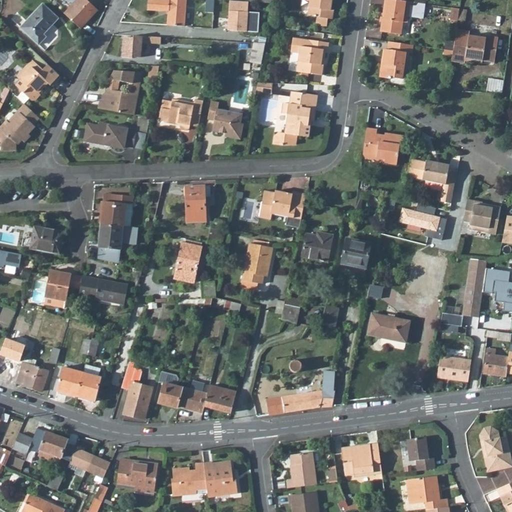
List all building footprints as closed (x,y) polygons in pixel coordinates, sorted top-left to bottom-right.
[(64,13),(80,28),(98,10),(87,0),(69,0),(73,4),(64,13)] [(168,0),(148,0),(148,9),(168,11),(166,38),(184,39),(185,0),(168,0)] [(309,0),(307,15),(316,17),(315,24),(326,26),(327,18),(332,19),(333,9),(330,9),(331,0),(309,0)] [(380,31),(401,34),(403,22),(407,23),(408,15),(422,17),(424,6),(413,5),(412,10),(409,9),(410,1),(400,0),(386,0),(384,18),(382,18),(380,31)] [(413,5),(424,6),(424,3),(410,1),(409,9),(412,10),(413,5)] [(20,27),(38,44),(46,37),(43,34),(58,18),(43,4),(20,27)] [(453,7),(451,20),(465,22),(467,9),(453,7)] [(452,56),(451,61),(465,63),(465,61),(476,62),(477,60),(494,63),(498,37),(485,35),(485,37),(469,35),(470,31),(456,29),(454,43),(453,50),(452,56)] [(124,37),(122,57),(132,58),(132,57),(140,57),(141,43),(160,44),(161,37),(142,36),(134,36),(133,38),(124,37)] [(293,38),(291,51),(299,53),(296,71),(321,75),(325,52),(327,52),(329,42),(308,39),(308,40),(293,38)] [(383,49),(379,77),(391,78),(391,77),(402,79),(404,67),(407,67),(409,53),(412,53),(413,45),(388,41),(387,49),(383,49)] [(253,42),(250,62),(261,64),(265,43),(260,43),(253,42)] [(446,42),(445,49),(453,50),(454,43),(446,42)] [(43,69),(48,64),(31,48),(28,51),(34,57),(32,59),(43,69)] [(15,85),(31,101),(35,101),(40,94),(39,93),(48,82),(50,85),(60,75),(48,64),(43,69),(32,59),(16,76),(20,80),(15,85)] [(150,65),(148,80),(156,82),(158,66),(150,65)] [(402,79),(408,79),(410,78),(411,68),(407,67),(404,67),(402,79)] [(100,101),(98,108),(134,115),(142,72),(114,71),(113,78),(112,79),(110,78),(110,80),(109,86),(107,85),(105,94),(103,93),(102,101),(100,101)] [(502,92),(505,80),(490,77),(488,89),(502,92)] [(256,91),(271,93),(272,83),(258,82),(256,91)] [(286,114),(285,123),(286,123),(284,133),(278,132),(273,136),(272,144),(282,145),(295,145),(296,135),(308,137),(310,126),(308,125),(308,120),(310,121),(313,121),(317,95),(291,91),(289,104),(283,103),(282,113),(286,114)] [(162,100),(159,117),(161,118),(163,122),(177,124),(177,122),(180,123),(180,125),(179,127),(181,129),(186,130),(189,129),(190,125),(198,126),(203,101),(194,99),(193,103),(173,99),(172,102),(162,100)] [(211,101),(208,119),(215,120),(213,131),(226,133),(225,136),(239,139),(242,124),(239,124),(241,115),(217,110),(219,103),(211,101)] [(20,138),(22,139),(24,142),(30,135),(28,133),(35,126),(33,124),(39,117),(25,103),(18,111),(20,113),(10,123),(6,120),(0,126),(0,141),(1,142),(1,151),(16,150),(16,144),(16,142),(20,138)] [(6,120),(10,123),(20,113),(18,111),(14,115),(11,112),(9,112),(5,117),(5,119),(6,120)] [(139,116),(138,125),(147,127),(149,117),(139,116)] [(87,123),(84,141),(124,148),(124,146),(133,147),(136,131),(127,129),(109,125),(108,127),(108,130),(98,128),(99,126),(98,125),(87,123)] [(366,128),(362,155),(385,158),(384,161),(384,162),(396,164),(399,146),(401,146),(403,136),(384,133),(383,138),(375,137),(376,130),(366,128)] [(143,149),(146,133),(136,131),(133,147),(143,149)] [(422,179),(425,162),(411,159),(407,176),(422,179)] [(422,179),(422,180),(443,184),(439,201),(450,203),(454,186),(457,169),(449,167),(449,165),(425,160),(425,162),(422,179)] [(186,195),(187,222),(205,221),(204,194),(204,186),(209,185),(214,185),(214,180),(203,180),(188,181),(188,186),(186,186),(186,189),(184,189),(184,195),(186,195)] [(264,190),(258,217),(270,220),(272,213),(287,216),(301,219),(305,198),(305,194),(292,191),(292,194),(284,192),(283,194),(274,193),(264,190)] [(103,201),(101,223),(123,226),(126,203),(132,204),(133,196),(112,193),(111,202),(103,201)] [(467,199),(463,221),(470,222),(469,229),(496,234),(501,207),(481,203),(481,206),(474,204),(475,201),(467,199)] [(123,226),(129,227),(132,204),(126,203),(123,226)] [(301,219),(287,216),(285,225),(299,227),(301,219)] [(511,216),(507,216),(502,240),(511,241),(511,216)] [(123,226),(101,223),(98,247),(101,247),(100,259),(117,263),(118,249),(121,249),(121,244),(122,239),(136,241),(138,228),(129,227),(123,226)] [(42,250),(47,228),(34,226),(30,248),(42,250)] [(47,228),(42,250),(60,254),(64,232),(47,228)] [(210,228),(207,242),(222,246),(225,231),(210,228)] [(306,233),(301,257),(327,262),(332,235),(317,232),(316,235),(306,233)] [(345,241),(340,263),(365,268),(370,243),(352,239),(351,243),(345,241)] [(182,243),(174,278),(193,282),(201,247),(182,243)] [(249,243),(240,287),(256,290),(258,283),(261,284),(263,276),(262,275),(262,272),(267,273),(272,247),(249,243)] [(0,250),(0,266),(3,267),(4,264),(19,267),(21,254),(0,250)] [(417,252),(407,293),(436,300),(446,260),(417,252)] [(465,312),(472,259),(470,258),(462,315),(479,317),(480,314),(465,312)] [(465,312),(480,314),(483,292),(486,268),(487,261),(472,259),(465,312)] [(339,269),(364,274),(365,268),(340,263),(339,269)] [(486,268),(483,292),(492,293),(492,292),(495,292),(494,301),(504,302),(503,311),(511,311),(511,282),(509,282),(510,271),(486,268)] [(50,270),(45,297),(65,300),(68,286),(80,289),(82,277),(70,274),(50,270)] [(80,289),(78,296),(124,304),(128,285),(82,276),(82,277),(80,289)] [(201,282),(202,298),(215,297),(214,281),(201,282)] [(44,303),(64,307),(65,300),(45,297),(44,303)] [(228,310),(229,309),(231,301),(216,297),(207,298),(205,305),(228,310)] [(285,304),(300,307),(301,301),(286,297),(285,304)] [(177,307),(191,310),(192,307),(204,309),(205,305),(207,298),(179,300),(177,307)] [(231,301),(229,309),(239,311),(241,304),(231,301)] [(285,304),(283,314),(282,320),(286,321),(296,324),(300,307),(285,304)] [(325,305),(321,328),(326,329),(331,332),(334,331),(335,324),(339,307),(325,305)] [(371,313),(367,334),(405,342),(409,321),(371,313)] [(463,316),(442,313),(440,323),(461,327),(463,316)] [(457,326),(446,325),(445,332),(456,334),(457,326)] [(511,340),(511,339),(511,333),(499,332),(499,339),(511,340)] [(20,338),(15,351),(22,354),(28,340),(23,339),(20,338)] [(22,354),(21,357),(24,358),(25,357),(29,358),(34,343),(28,340),(22,354)] [(84,340),(81,353),(88,354),(91,342),(84,340)] [(88,354),(95,356),(98,344),(91,342),(88,354)] [(60,350),(53,348),(49,361),(56,363),(60,350)] [(487,348),(483,373),(506,376),(506,373),(508,356),(494,354),(495,349),(487,348)] [(441,356),(438,376),(467,380),(470,360),(441,356)] [(23,362),(34,366),(36,360),(29,358),(25,357),(24,358),(23,362)] [(290,364),(290,366),(290,368),(291,370),(293,371),(295,372),(297,371),(298,371),(300,369),(301,367),(301,365),(301,363),(299,361),(298,360),(295,360),(292,361),(291,362),(290,364)] [(129,361),(121,387),(130,390),(123,413),(144,419),(152,387),(138,383),(142,370),(132,367),(134,363),(129,361)] [(23,362),(16,382),(42,391),(49,371),(34,366),(23,362)] [(0,365),(0,377),(9,380),(13,370),(0,365)] [(83,372),(77,394),(86,396),(85,398),(95,401),(101,377),(98,376),(100,369),(85,365),(83,372)] [(63,366),(57,391),(68,394),(69,392),(77,394),(83,372),(63,366)] [(266,399),(268,415),(320,407),(332,406),(334,391),(334,385),(333,384),(335,372),(324,371),(321,390),(266,399)] [(183,387),(178,406),(203,412),(204,405),(207,393),(202,392),(205,384),(192,380),(190,389),(183,387)] [(164,382),(159,402),(178,407),(178,406),(183,387),(164,382)] [(207,393),(204,405),(231,412),(236,392),(209,385),(207,393)] [(0,463),(2,465),(5,466),(9,456),(0,452),(0,421),(1,419),(3,413),(5,408),(0,406),(0,463)] [(7,422),(9,416),(3,413),(1,419),(7,422)] [(484,456),(487,472),(511,466),(511,462),(509,451),(503,452),(499,437),(498,431),(491,426),(484,427),(479,435),(480,442),(484,441),(487,455),(484,456)] [(24,461),(20,473),(57,490),(64,476),(54,472),(51,480),(36,473),(38,469),(36,467),(32,465),(38,449),(51,454),(50,458),(60,461),(61,457),(69,439),(37,428),(33,438),(27,453),(24,461)] [(19,433),(13,447),(27,453),(33,438),(19,433)] [(407,439),(410,461),(416,460),(418,471),(434,468),(433,458),(428,458),(425,437),(407,439)] [(342,448),(345,475),(373,472),(373,474),(382,473),(378,443),(360,446),(360,448),(352,449),(351,447),(342,448)] [(11,452),(0,446),(0,452),(9,456),(10,455),(11,452)] [(11,452),(10,455),(24,461),(27,453),(13,447),(11,452)] [(76,448),(69,463),(86,471),(93,455),(76,448)] [(36,467),(41,455),(50,458),(51,454),(38,449),(32,465),(36,467)] [(286,480),(287,488),(316,484),(312,452),(290,455),(292,467),(291,467),(292,479),(286,480)] [(93,455),(86,471),(103,478),(110,463),(93,455)] [(120,458),(117,483),(135,485),(155,488),(158,464),(148,462),(147,465),(129,462),(129,460),(120,458)] [(207,489),(208,496),(238,493),(236,480),(233,480),(232,469),(231,461),(213,463),(212,462),(204,463),(207,489)] [(83,478),(86,471),(69,463),(68,467),(75,471),(74,473),(83,478)] [(171,479),(173,496),(196,494),(196,490),(207,489),(204,463),(195,464),(196,472),(189,473),(189,468),(172,469),(173,479),(171,479)] [(328,468),(330,482),(337,481),(336,467),(328,468)] [(406,480),(410,504),(425,502),(426,510),(447,507),(446,499),(439,499),(436,476),(406,480)] [(507,504),(510,511),(511,511),(511,481),(497,488),(505,505),(507,504)] [(100,484),(94,498),(101,501),(107,487),(100,484)] [(318,511),(316,492),(289,495),(290,504),(292,504),(292,511),(318,511)] [(30,494),(21,511),(63,511),(65,510),(30,494)] [(94,498),(88,511),(89,511),(96,511),(101,501),(94,498)]
